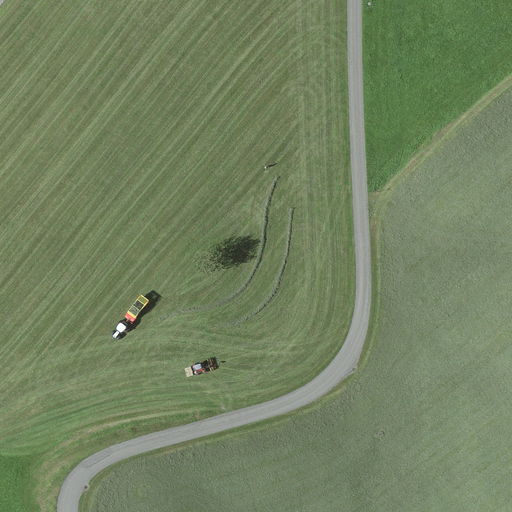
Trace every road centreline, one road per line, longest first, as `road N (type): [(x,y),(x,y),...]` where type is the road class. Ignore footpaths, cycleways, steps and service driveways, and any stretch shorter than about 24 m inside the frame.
road 1 (unclassified): [(354,0),(364,265),(354,346),(334,374),(301,397),(94,464),(71,491),(68,511)]
road 2 (track): [(234,419),(204,376),(170,379),(88,399),(0,443)]
